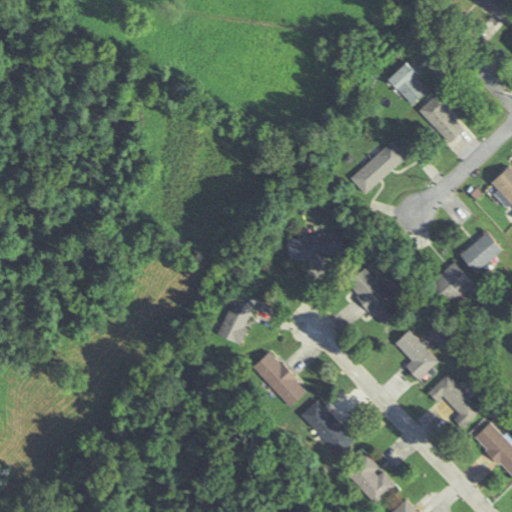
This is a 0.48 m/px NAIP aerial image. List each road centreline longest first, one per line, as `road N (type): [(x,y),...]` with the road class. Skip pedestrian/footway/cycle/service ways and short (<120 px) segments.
road 1 (residential): [(490,511),(313,322)]
road 2 (residential): [(511,122),(416,217)]
